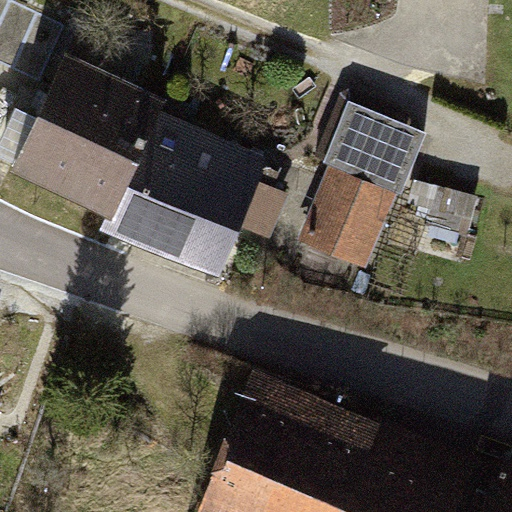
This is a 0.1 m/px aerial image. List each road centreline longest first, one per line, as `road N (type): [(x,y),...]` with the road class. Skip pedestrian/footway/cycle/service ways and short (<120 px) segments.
road 1 (residential): [(511,405),(238,322),(0,236)]
road 2 (track): [(185,0),(390,84)]
